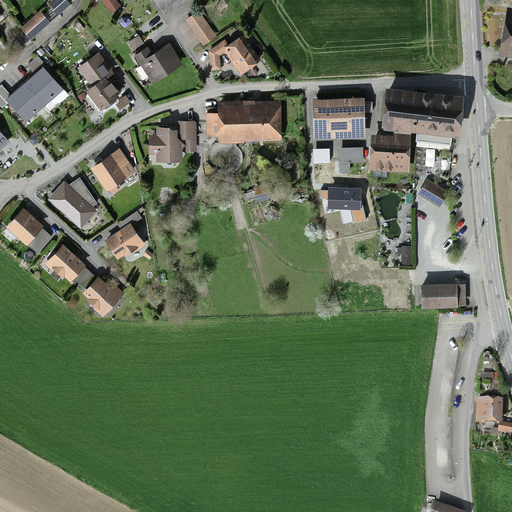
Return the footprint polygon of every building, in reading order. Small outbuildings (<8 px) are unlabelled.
[(10,0),(0,0),(0,1),(10,15),(18,10),(10,0)] [(66,0),(51,0),(49,2),(59,13),(70,4),(66,0)] [(155,0),(163,12),(182,0),(155,0)] [(511,58),(511,7),(503,6),(493,55),(511,58)] [(40,10),(20,27),(30,39),(50,22),(40,10)] [(188,20),(204,47),(218,39),(202,12),(188,20)] [(258,58),(242,35),(223,49),(239,72),(258,58)] [(174,63),(160,39),(136,54),(150,78),(174,63)] [(88,89),(105,77),(113,72),(100,54),(76,71),(88,89)] [(24,84),(44,105),(51,99),(57,105),(69,94),(43,67),(24,84)] [(105,77),(88,89),(101,107),(118,96),(105,77)] [(44,105),(24,84),(9,99),(29,120),(44,105)] [(388,92),(384,128),(417,132),(416,141),(454,145),(459,100),(388,92)] [(318,102),(319,130),(368,128),(367,100),(318,102)] [(206,112),(207,137),(279,134),(277,103),(221,106),(221,111),(206,112)] [(194,121),(179,121),(179,137),(194,137),(194,121)] [(0,146),(9,139),(0,129),(0,146)] [(174,129),(152,129),(152,159),(180,159),(180,149),(183,149),(183,141),(173,141),(174,129)] [(374,134),(373,169),(406,170),(408,136),(374,134)] [(342,139),(343,165),(353,165),(353,153),(365,153),(365,138),(342,139)] [(94,160),(111,185),(131,171),(113,146),(94,160)] [(431,171),(422,189),(442,200),(452,183),(431,171)] [(51,194),(85,223),(100,206),(67,176),(51,194)] [(10,221),(29,238),(47,220),(27,202),(10,221)] [(111,230),(123,250),(148,234),(136,214),(111,230)] [(66,238),(49,257),(71,277),(88,257),(66,238)] [(103,270),(86,288),(108,308),(128,286),(119,278),(116,282),(103,270)] [(468,274),(432,275),(433,298),(469,297),(468,274)] [(481,399),(480,423),(506,424),(507,400),(481,399)] [(436,493),(429,511),(464,511),(467,504),(436,493)]
